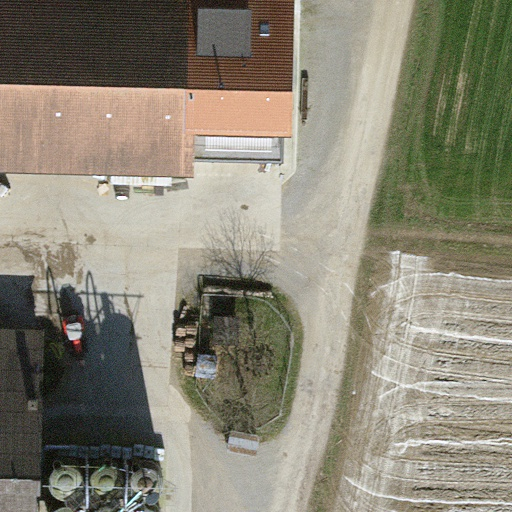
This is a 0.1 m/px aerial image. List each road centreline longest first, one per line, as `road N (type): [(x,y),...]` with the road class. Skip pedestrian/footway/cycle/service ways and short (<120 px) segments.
road 1 (track): [(390,0),(284,511)]
road 2 (track): [(0,255),(87,270),(180,265),(334,275)]
